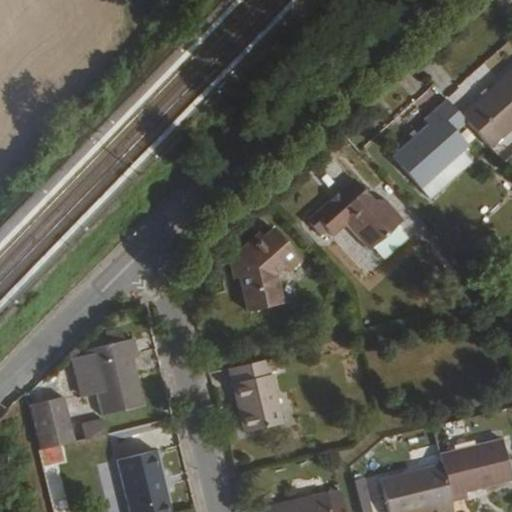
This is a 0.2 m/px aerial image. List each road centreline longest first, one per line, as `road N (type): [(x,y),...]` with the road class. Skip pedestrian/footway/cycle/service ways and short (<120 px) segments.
road 1 (residential): [(143,249),(419,0)]
road 2 (residential): [(143,249),(161,284),(220,511)]
road 3 (residential): [(0,388),(143,249)]
